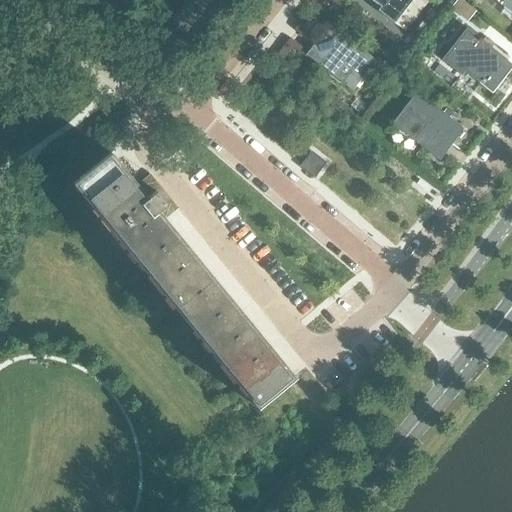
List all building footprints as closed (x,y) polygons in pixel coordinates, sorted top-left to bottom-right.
[(368,0),(379,8),(378,10),(394,23),(405,31),(406,29),(426,4),(428,0),(368,0)] [(439,0),(450,8),(456,1),(456,0),(439,0)] [(511,0),(494,0),(511,13),(511,0)] [(376,61),(330,25),(306,54),(353,91),(376,61)] [(511,67),(511,63),(467,28),(442,60),(462,76),(465,72),(492,93),(511,67)] [(401,69),(408,59),(389,44),(381,54),(401,69)] [(417,94),(395,122),(441,157),(462,129),(417,94)] [(312,153),(301,167),(314,177),(325,163),(312,153)] [(133,188),(107,156),(74,184),(100,215),(129,250),(257,407),(291,380),(161,222),(178,208),(150,174),(133,188)] [(420,180),(417,184),(427,191),(430,187),(420,180)]
